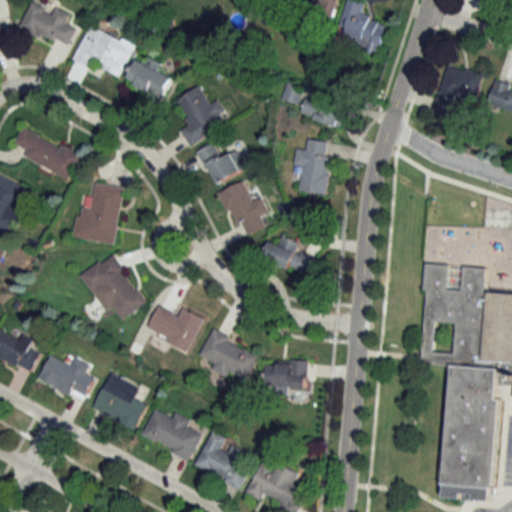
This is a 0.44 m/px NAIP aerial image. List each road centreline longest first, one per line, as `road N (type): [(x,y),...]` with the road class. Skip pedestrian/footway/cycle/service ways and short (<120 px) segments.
road 1 (residential): [(340,511),(372,175),(427,0)]
road 2 (residential): [(357,320),(282,315),(249,299),(205,255),(157,166),(130,137),(39,84),(0,93)]
road 3 (residential): [(211,511),(0,395)]
road 4 (residential): [(0,451),(110,511)]
